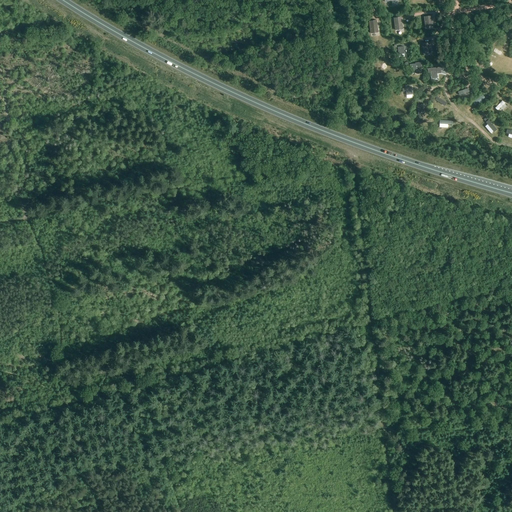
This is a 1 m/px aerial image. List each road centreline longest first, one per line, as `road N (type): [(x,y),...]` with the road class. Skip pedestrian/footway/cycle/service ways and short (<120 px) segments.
road 1 (track): [(372,325),(356,179),(349,157),(331,151),(26,218)]
road 2 (trunk): [(511,193),(241,96),(62,0)]
road 3 (track): [(155,380),(372,325)]
road 4 (track): [(26,218),(42,256),(59,335),(54,369),(68,405)]
road 5 (track): [(511,6),(445,15),(433,41),(444,69),(511,84)]
road 6 (track): [(0,66),(9,121),(27,142),(17,175),(26,218)]
road 7 (track): [(0,423),(155,380)]
road 8 (track): [(148,382),(178,511)]
